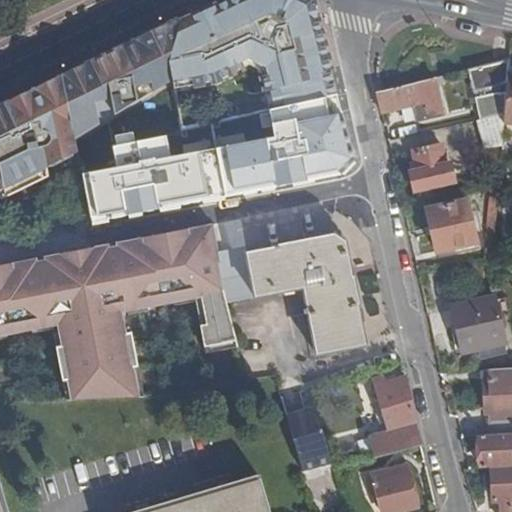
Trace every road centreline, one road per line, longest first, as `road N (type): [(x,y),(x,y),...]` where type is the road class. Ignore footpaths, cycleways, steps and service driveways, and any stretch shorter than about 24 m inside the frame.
road 1 (residential): [(0,250),(378,179)]
road 2 (residential): [(378,179),(455,511)]
road 3 (residential): [(343,0),(378,179)]
road 4 (secondary): [(147,0),(0,70)]
